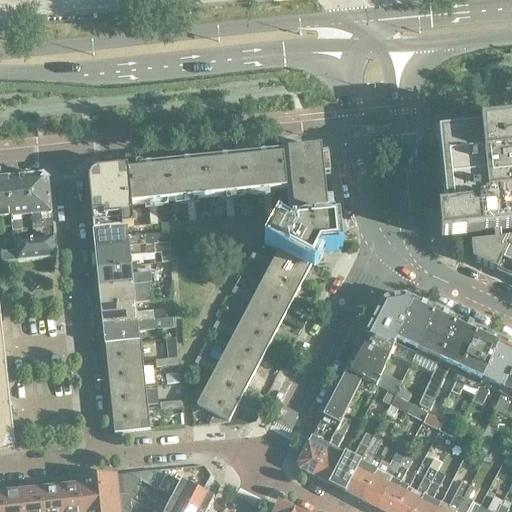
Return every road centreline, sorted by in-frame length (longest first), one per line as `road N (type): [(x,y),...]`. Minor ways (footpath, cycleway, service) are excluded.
road 1 (secondary): [(370,21),(271,25),(38,57)]
road 2 (secondary): [(38,57),(156,67),(349,48)]
road 3 (residential): [(97,459),(66,149)]
road 4 (residential): [(66,149),(313,124),(358,144)]
road 5 (tertiary): [(260,471),(366,284),(399,251)]
road 6 (tertiary): [(399,251),(411,220),(395,50)]
road 7 (residential): [(260,471),(227,445),(97,459)]
road 8 (secondary): [(511,9),(370,21)]
road 9 (tertiary): [(511,312),(427,274),(399,251)]
road 10 (tertiary): [(358,144),(365,220),(399,251)]
